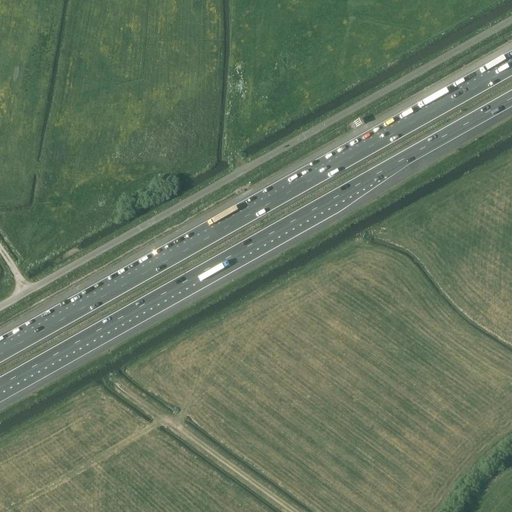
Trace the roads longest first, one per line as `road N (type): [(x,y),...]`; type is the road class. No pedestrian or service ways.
road 1 (motorway): [(0,385),(511,97)]
road 2 (unclassified): [(0,306),(511,19)]
road 3 (motorway): [(511,68),(0,354)]
road 4 (track): [(165,419),(294,511)]
